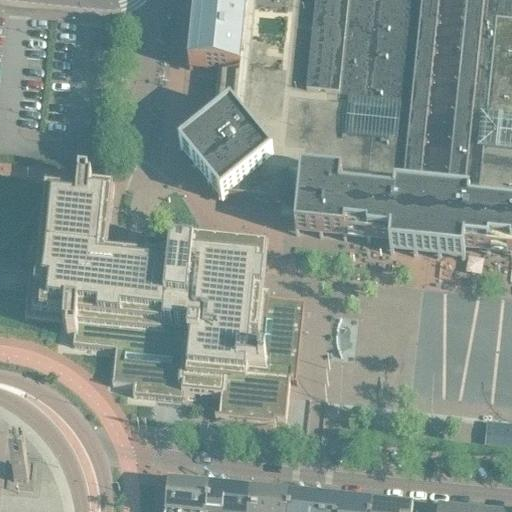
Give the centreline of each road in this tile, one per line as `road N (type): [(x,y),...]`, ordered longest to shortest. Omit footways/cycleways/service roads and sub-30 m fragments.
road 1 (residential): [(511,495),(96,454)]
road 2 (tertiary): [(0,388),(62,444),(85,511)]
road 3 (tertiary): [(96,454),(43,393),(0,382)]
